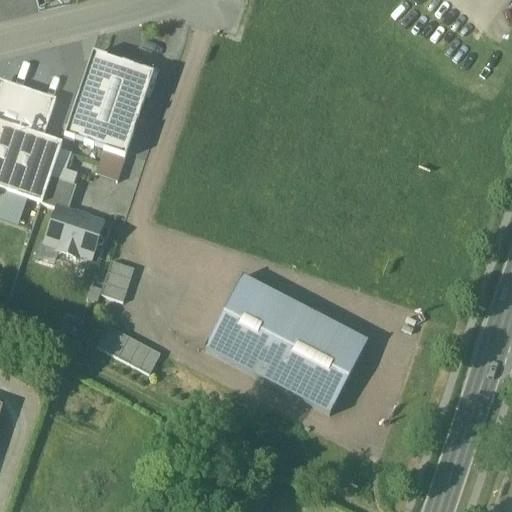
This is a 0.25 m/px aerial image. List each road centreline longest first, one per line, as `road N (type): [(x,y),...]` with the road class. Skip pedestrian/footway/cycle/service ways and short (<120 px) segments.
road 1 (track): [(0,320),(382,511)]
road 2 (primary): [(441,511),(511,298)]
road 3 (residential): [(0,44),(159,0)]
